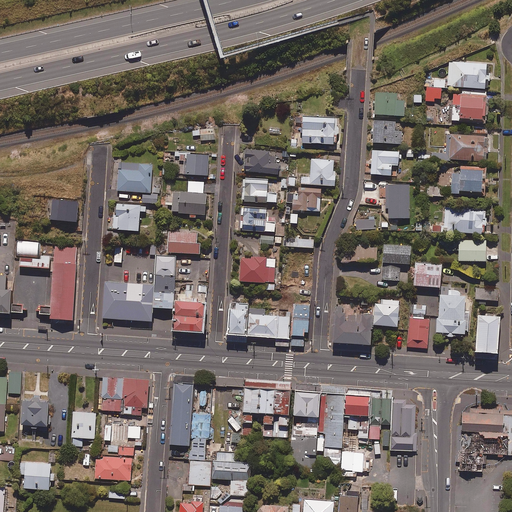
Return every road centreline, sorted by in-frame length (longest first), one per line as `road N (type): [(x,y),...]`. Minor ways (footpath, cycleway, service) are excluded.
road 1 (motorway): [(334,0),(0,81)]
road 2 (residential): [(358,75),(350,189),(326,255),(318,365)]
road 3 (motorway): [(0,53),(234,0)]
road 4 (residential): [(230,129),(214,359)]
road 5 (residential): [(100,148),(86,350)]
road 6 (residential): [(162,355),(151,511)]
road 7 (tertiary): [(435,377),(437,511)]
